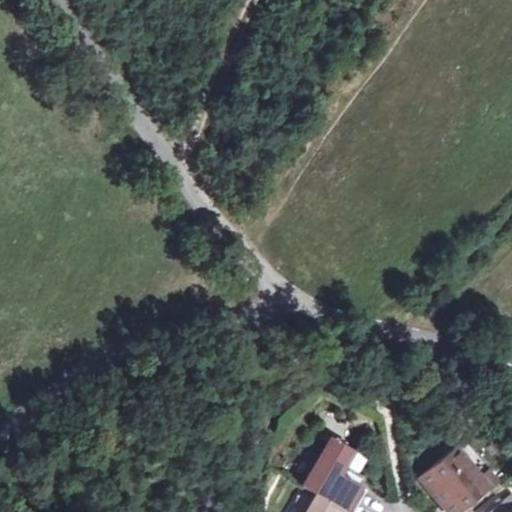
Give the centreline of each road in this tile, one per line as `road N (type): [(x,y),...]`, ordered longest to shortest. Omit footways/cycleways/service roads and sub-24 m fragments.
road 1 (unclassified): [(61,0),(260,271),(287,287)]
road 2 (unclassified): [(0,455),(58,389),(163,337),(264,311),(287,287)]
road 3 (unclassified): [(287,287),(472,360),(511,384)]
road 4 (track): [(248,0),(180,159)]
